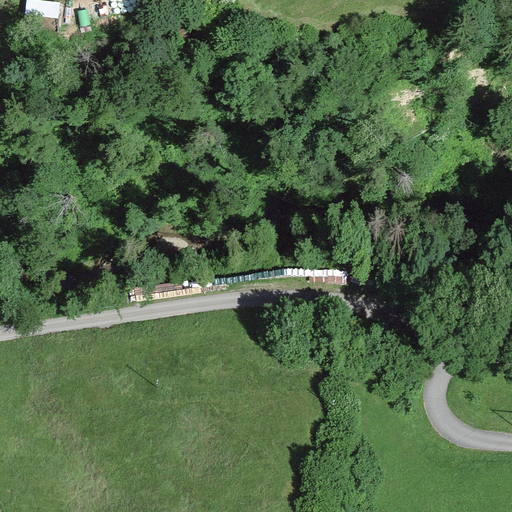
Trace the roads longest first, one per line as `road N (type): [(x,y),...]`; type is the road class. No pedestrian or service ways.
road 1 (unclassified): [(460,348),(349,302),(281,297),(0,333)]
road 2 (unclassified): [(460,348),(435,387),(440,415),(459,434),(511,443)]
